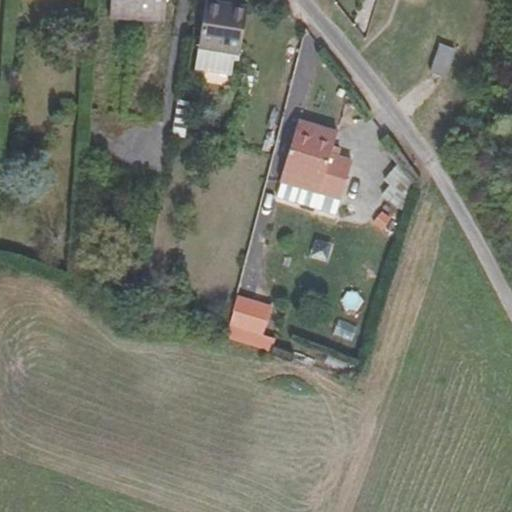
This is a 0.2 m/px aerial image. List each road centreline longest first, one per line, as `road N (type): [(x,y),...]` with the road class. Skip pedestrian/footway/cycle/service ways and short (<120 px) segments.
road 1 (residential): [(308,0),(424,152),(511,313)]
road 2 (unknown): [(140,232),(191,0)]
